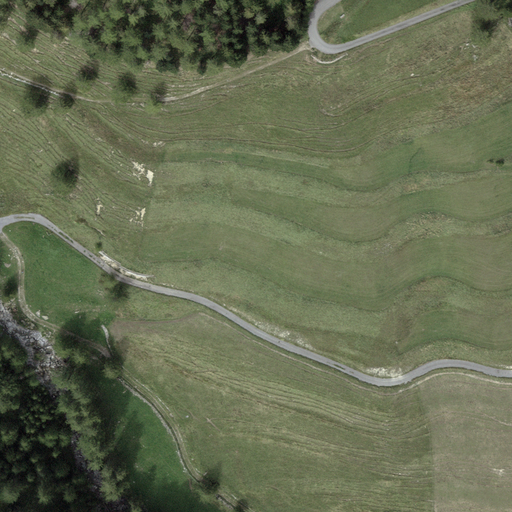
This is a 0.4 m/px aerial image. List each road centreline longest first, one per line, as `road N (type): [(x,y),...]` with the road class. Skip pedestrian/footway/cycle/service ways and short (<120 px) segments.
road 1 (track): [(511,373),(447,363),(395,381),(368,379),(200,299),(118,276),(40,219),(0,222)]
road 2 (track): [(473,0),(331,48),(314,37),(312,21),(332,0)]
road 3 (track): [(247,511),(194,474),(173,425),(137,387)]
